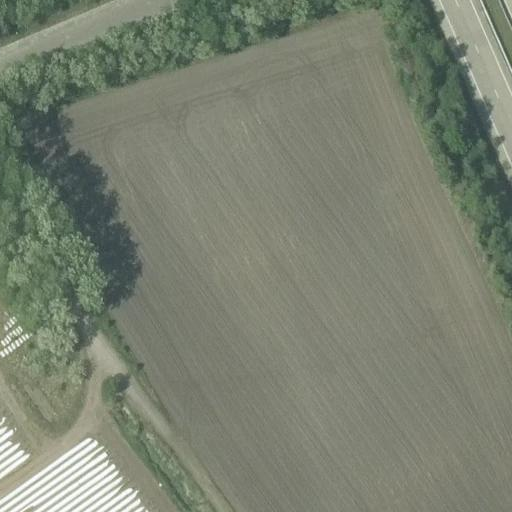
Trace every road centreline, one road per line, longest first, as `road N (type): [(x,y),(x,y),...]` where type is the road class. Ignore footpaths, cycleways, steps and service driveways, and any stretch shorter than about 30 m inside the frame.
road 1 (unclassified): [(0,203),(161,434)]
road 2 (unclassified): [(0,67),(164,0)]
road 3 (trunk): [(454,0),(511,133)]
